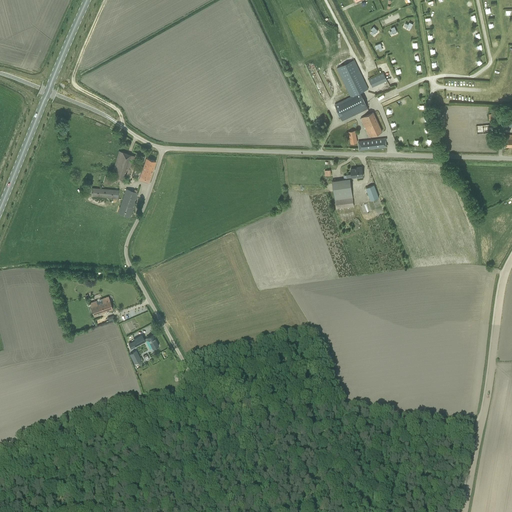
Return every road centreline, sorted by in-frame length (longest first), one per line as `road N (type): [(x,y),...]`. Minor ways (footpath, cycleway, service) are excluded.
road 1 (unclassified): [(511,158),(162,148)]
road 2 (track): [(201,395),(345,403),(420,419),(482,416)]
road 3 (unclassified): [(185,365),(125,250),(162,148)]
road 4 (primary): [(0,209),(86,0)]
road 5 (track): [(201,395),(108,406),(0,452)]
road 6 (track): [(511,258),(482,416)]
road 7 (track): [(267,511),(201,395)]
